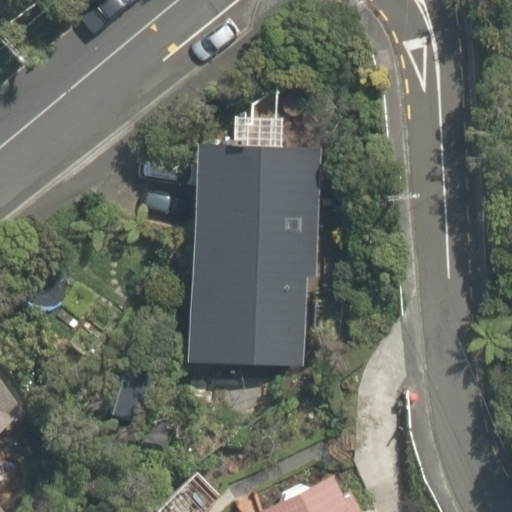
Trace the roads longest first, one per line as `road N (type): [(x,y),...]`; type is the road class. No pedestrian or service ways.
road 1 (residential): [(379,0),(399,51),(446,393),(497,511)]
road 2 (residential): [(189,0),(0,156)]
